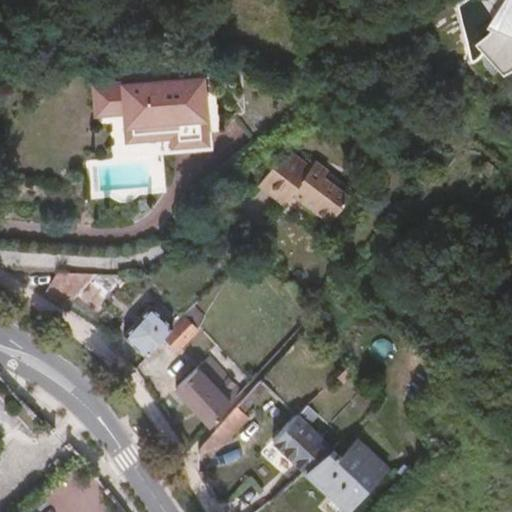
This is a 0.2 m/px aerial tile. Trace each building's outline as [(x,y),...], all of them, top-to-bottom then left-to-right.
[(483,35),(472,43),(496,71),(508,64),(511,69),(511,0),(484,0),(488,12),(486,21),(480,31),(483,35)] [(413,38),(395,49),(401,59),(422,45),(413,38)] [(191,79),(95,85),(97,110),(131,108),(134,156),(141,155),(142,179),(160,178),(159,154),(171,153),(169,133),(172,133),(202,131),(200,96),(193,96),(191,79)] [(312,108),(303,116),(312,123),(315,120),(339,139),(329,150),(348,166),(351,164),(414,213),(425,201),(424,193),(312,108)] [(202,131),(172,133),(172,134),(178,143),(198,142),(202,133),(202,131)] [(328,151),(309,133),(287,160),(281,155),(253,190),(280,210),(276,215),(313,244),(317,239),(323,244),(329,248),(334,248),(341,248),(346,247),(351,243),(355,240),(359,235),(364,229),(368,224),(367,219),(366,216),(365,211),(358,206),(348,198),(323,179),(323,177),(312,168),(328,151)] [(360,270),(381,248),(369,239),(359,249),(356,246),(350,253),(349,260),(360,270)] [(44,276),(38,300),(88,331),(106,300),(83,286),(84,280),(44,276)] [(119,344),(141,365),(167,336),(144,315),(119,344)] [(175,357),(192,338),(181,328),(163,346),(175,357)] [(171,398),(206,432),(238,399),(201,366),(171,398)] [(345,374),(332,384),(339,392),(352,381),(345,374)] [(233,414),(241,422),(265,397),(256,389),(233,414)] [(298,409),(291,416),(295,420),(302,413),(298,409)] [(294,422),(271,448),(295,470),(303,478),(329,455),(304,432),(315,422),(304,411),(302,413),(295,420),(294,422)] [(196,453),(195,460),(217,455),(244,425),(241,422),(233,414),(196,453)] [(329,455),(303,478),(338,511),(346,511),(383,474),(355,446),(337,463),(329,455)] [(271,448),(260,460),(284,482),(295,470),(271,448)]
